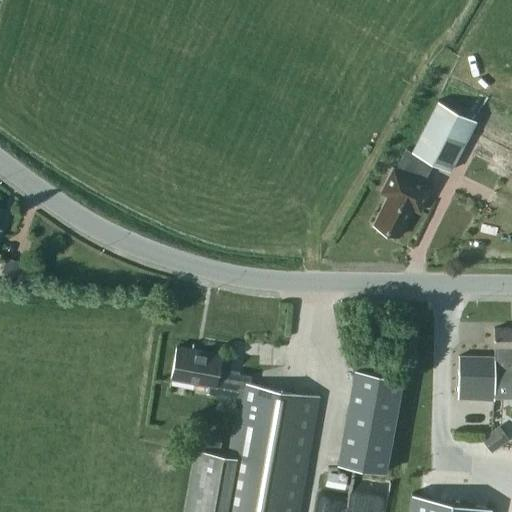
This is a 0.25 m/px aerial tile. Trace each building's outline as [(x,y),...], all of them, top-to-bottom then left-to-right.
[(475,121),(438,102),(412,152),(433,163),(450,172),(475,121)] [(511,133),(480,117),(462,153),(511,178),(511,133)] [(433,163),(412,152),(407,150),(397,169),(394,167),(381,192),(388,195),(374,224),(399,237),(413,208),(420,212),(433,187),(423,182),(433,163)] [(23,261),(6,257),(3,271),(19,275),(23,261)] [(511,328),(495,328),(495,379),(511,380),(511,328)] [(239,398),(228,455),(198,449),(186,511),(299,511),(320,396),(250,384),(252,376),(220,370),(223,354),(177,346),(171,378),(208,384),(207,392),(239,398)] [(358,354),(355,369),(388,375),(390,360),(358,354)] [(459,355),(459,398),(494,400),(495,355),(459,355)] [(403,378),(355,369),(338,464),(386,472),(403,378)] [(493,452),(500,447),(489,433),(482,438),(493,452)] [(412,493),(408,511),(491,511),(493,508),(412,493)] [(352,511),(353,503),(331,501),(329,511),(352,511)]
